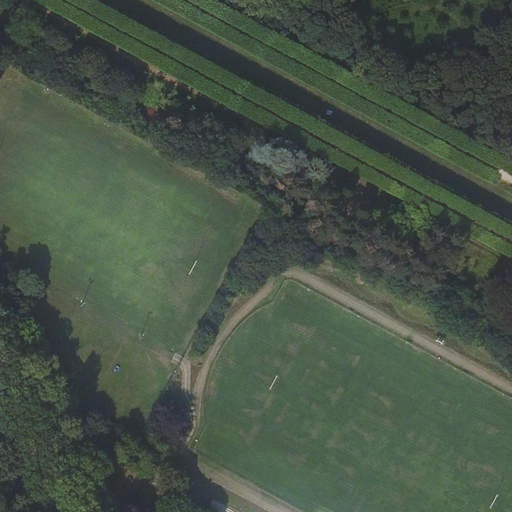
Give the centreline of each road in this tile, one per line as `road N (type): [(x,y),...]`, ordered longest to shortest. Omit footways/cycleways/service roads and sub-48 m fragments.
road 1 (track): [(511,245),(60,0)]
road 2 (track): [(178,0),(511,183)]
road 3 (track): [(78,511),(0,370)]
